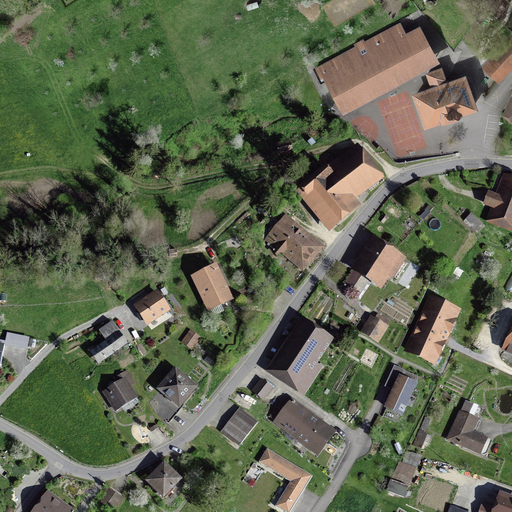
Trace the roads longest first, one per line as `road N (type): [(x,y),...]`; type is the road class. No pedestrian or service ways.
road 1 (residential): [(251,365),(315,273),(390,187),(453,164),(511,163)]
road 2 (residential): [(54,457),(80,474),(126,470),(197,425),(251,365)]
road 3 (residential): [(251,365),(359,441),(314,511)]
